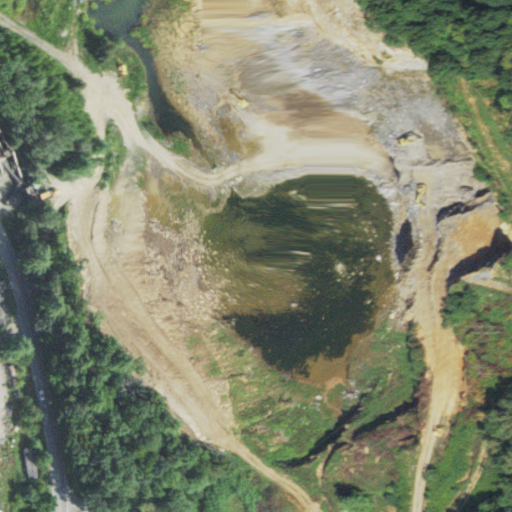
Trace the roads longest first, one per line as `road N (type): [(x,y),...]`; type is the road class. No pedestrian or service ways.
road 1 (track): [(456,511),(476,477),(498,397),(511,384),(510,159),(478,100),(449,70),(413,36),(351,0)]
road 2 (track): [(26,301),(63,195),(104,177),(108,116),(116,111),(129,111),(142,130),(225,292)]
road 3 (tertiary): [(61,511),(58,443),(35,332),(0,234)]
road 4 (track): [(425,511),(441,409),(438,357),(407,255)]
road 5 (track): [(116,111),(53,37),(0,10)]
